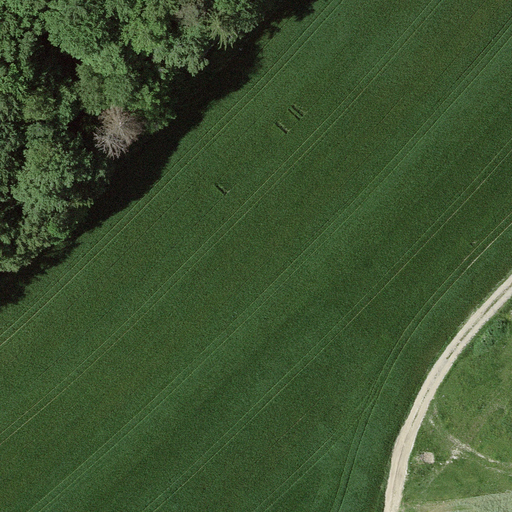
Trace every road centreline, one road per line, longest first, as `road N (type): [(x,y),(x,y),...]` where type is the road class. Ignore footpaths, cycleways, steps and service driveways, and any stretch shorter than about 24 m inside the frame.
road 1 (track): [(0,263),(243,0)]
road 2 (track): [(511,291),(451,361),(412,459),(402,511)]
